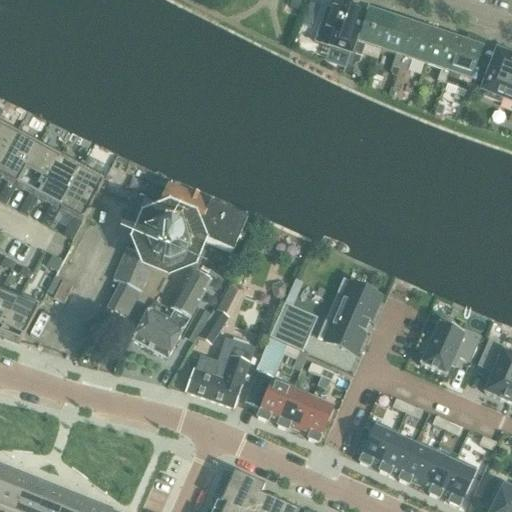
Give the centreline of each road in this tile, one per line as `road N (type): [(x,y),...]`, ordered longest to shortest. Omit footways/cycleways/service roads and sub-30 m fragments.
road 1 (residential): [(213,435),(0,373)]
road 2 (unknown): [(46,386),(127,183)]
road 3 (residential): [(511,429),(368,366)]
road 4 (residential): [(368,366),(313,484)]
